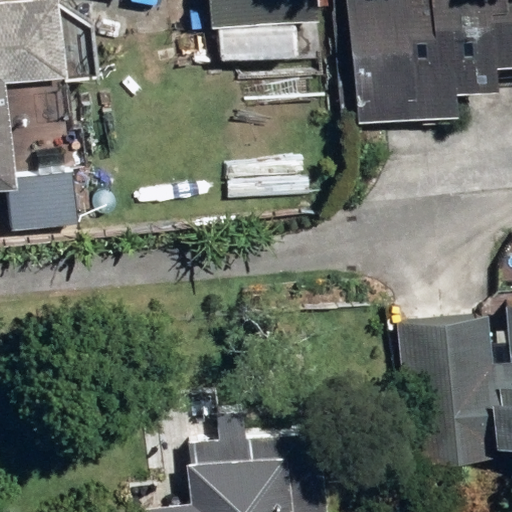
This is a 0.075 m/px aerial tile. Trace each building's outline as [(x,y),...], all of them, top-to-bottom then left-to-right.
[(0,0),(0,174),(11,174),(2,70),(61,64),(55,0),(0,0)] [(214,16),(217,50),(293,42),(290,10),(311,9),(310,0),(205,0),(207,16),(214,16)] [(511,0),(339,0),(349,114),(458,106),(456,81),(491,78),(489,52),(511,49),(511,0)] [(173,8),(175,74),(201,73),(200,8),(173,8)] [(57,102),(65,102),(65,90),(57,90),(57,102)] [(73,96),(79,116),(93,111),(88,92),(73,96)] [(312,156),(223,161),(225,196),(314,191),(312,156)] [(5,199),(7,219),(76,213),(72,157),(15,162),(18,197),(5,199)] [(402,312),(410,456),(511,449),(511,295),(503,296),(507,352),(489,354),(487,308),(402,312)] [(144,494),(145,511),(324,511),(318,445),(304,447),(301,418),(242,423),(240,400),(213,402),(215,427),(178,431),(184,490),(144,494)]
